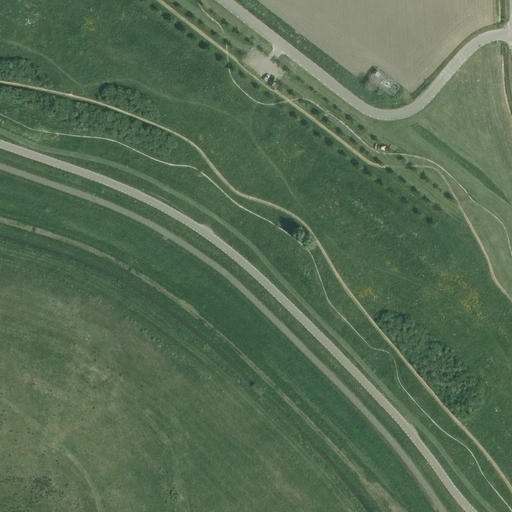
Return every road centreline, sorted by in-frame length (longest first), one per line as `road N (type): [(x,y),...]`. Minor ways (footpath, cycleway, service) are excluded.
road 1 (track): [(511,511),(466,446),(431,422),(400,384),(385,353),(327,301),(298,241),(192,167),(108,139),(76,137),(0,101)]
road 2 (unknown): [(0,121),(175,190),(242,238),(308,296),(494,511)]
road 3 (residential): [(0,144),(141,196),(247,266),(410,431),(472,511)]
road 4 (unclassified): [(511,32),(482,38),(408,110),(377,115),(223,0)]
